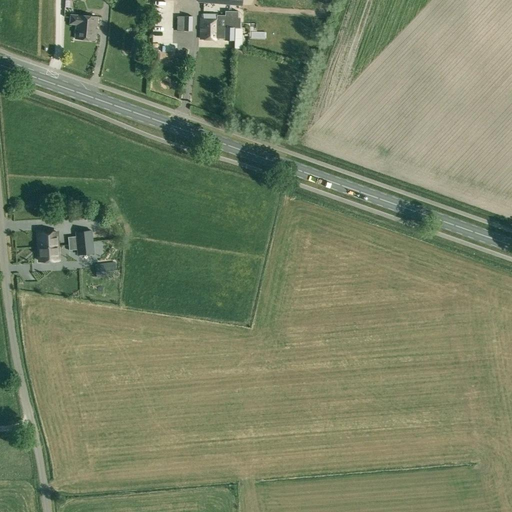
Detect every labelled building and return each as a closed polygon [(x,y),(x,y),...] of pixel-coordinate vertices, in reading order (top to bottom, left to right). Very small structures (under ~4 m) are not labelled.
[(201,19),(201,39),(218,39),(219,39),(224,39),(224,40),(234,41),(234,28),(239,29),(240,17),(238,17),(238,11),(225,11),(225,15),(217,15),(217,19),(216,19),(201,19)] [(70,24),(76,25),(75,39),(95,41),(97,17),(77,15),(77,16),(71,15),(70,24)] [(192,16),(184,16),(184,31),(192,31),(192,16)] [(364,192),(366,187),(342,179),(340,184),(364,192)] [(69,250),(77,250),(77,255),(94,253),(92,230),(75,232),(75,236),(68,237),(69,250)] [(38,247),(57,246),(57,232),(38,233),(38,247)] [(103,245),(104,256),(114,256),(114,245),(103,245)] [(39,261),(58,260),(57,246),(38,247),(38,248),(39,248),(39,253),(39,261)] [(96,278),(117,275),(115,262),(94,265),(96,278)] [(77,264),(78,273),(90,272),(89,263),(77,264)]
